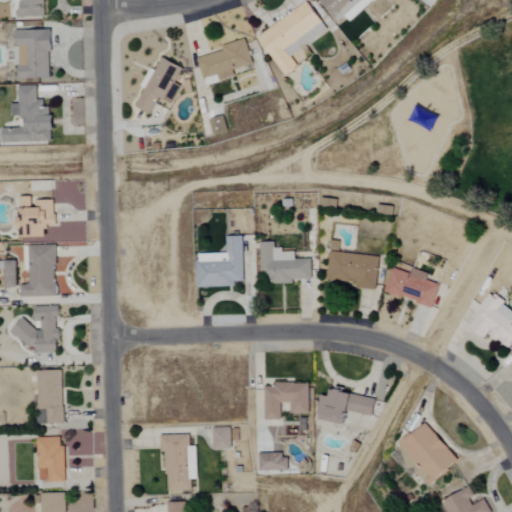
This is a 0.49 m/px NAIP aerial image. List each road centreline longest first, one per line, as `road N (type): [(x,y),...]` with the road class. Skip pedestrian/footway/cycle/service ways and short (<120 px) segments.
road 1 (residential): [(100,0),(116,511)]
road 2 (residential): [(511,450),(493,417),(446,370),(395,345),(319,333),(111,336)]
road 3 (track): [(499,226),(379,183),(311,177)]
road 4 (track): [(425,360),(499,226),(511,235)]
